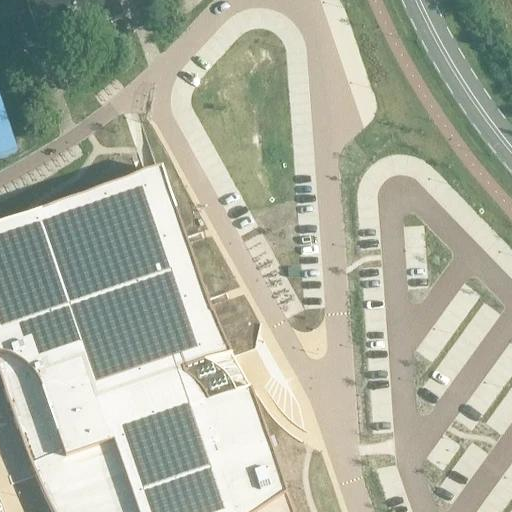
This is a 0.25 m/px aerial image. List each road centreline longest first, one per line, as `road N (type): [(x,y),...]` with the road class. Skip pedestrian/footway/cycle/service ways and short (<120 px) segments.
road 1 (unclassified): [(414,511),(365,251),(292,61),(260,56),(125,103),(79,157),(0,187)]
road 2 (primary): [(511,155),(415,0)]
